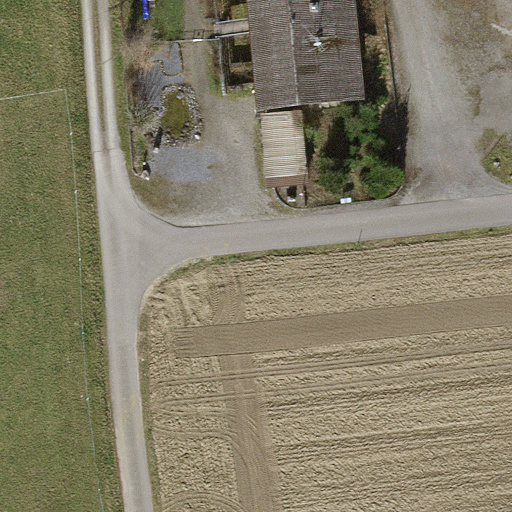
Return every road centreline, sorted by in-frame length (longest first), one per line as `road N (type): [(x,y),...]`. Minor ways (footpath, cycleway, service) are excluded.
road 1 (unclassified): [(138,511),(106,253),(511,207)]
road 2 (track): [(85,0),(106,253)]
